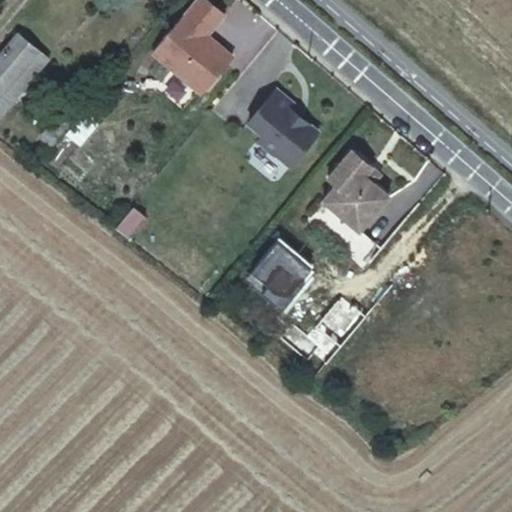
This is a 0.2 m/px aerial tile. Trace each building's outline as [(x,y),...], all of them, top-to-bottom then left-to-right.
[(211,0),(196,0),(154,50),(203,92),(207,88),(210,87),(222,74),(222,70),(235,55),(210,33),(227,13),(211,0)] [(19,34),(0,56),(0,95),(39,50),(19,34)] [(274,151),(288,162),(316,129),(301,117),(297,117),(288,110),(294,103),(274,86),(246,118),(260,130),(255,137),(273,152),(274,151)] [(60,114),(41,137),(52,147),(64,132),(80,113),(69,103),(60,114)] [(353,148),(329,175),(337,182),(324,198),(360,228),(390,194),(375,180),(367,174),(374,165),(353,148)] [(374,165),(367,174),(375,180),(382,172),(374,165)]
